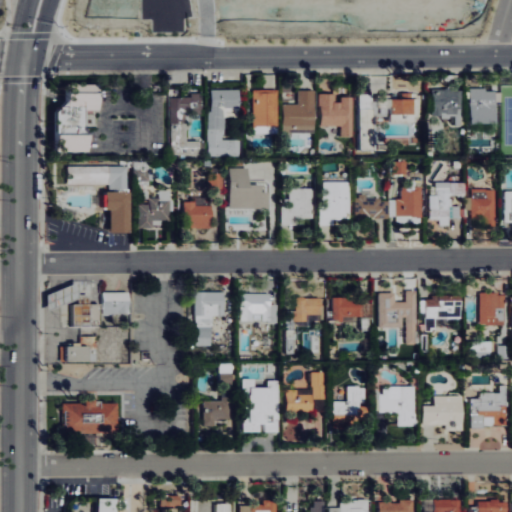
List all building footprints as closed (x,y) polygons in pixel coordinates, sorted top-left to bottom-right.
[(44,151),(80,150),(80,127),(74,127),(74,109),(91,109),(91,84),(54,84),(55,104),(44,104),(44,151)] [(458,88),(430,89),(430,123),(458,123),(458,88)] [(238,89),(207,89),(207,156),(239,156),(239,140),(224,140),(224,111),(238,111),(238,89)] [(491,124),(491,89),(466,89),(466,123),(491,124)] [(252,126),(276,126),(275,90),(251,90),(252,126)] [(312,90),(295,90),(295,103),(280,104),(281,133),(313,132),(312,90)] [(167,98),(170,154),(182,154),(182,149),(198,148),(197,140),(186,141),(185,115),(200,114),(200,92),(189,93),(189,97),(167,98)] [(358,95),(357,148),(371,149),(373,103),(384,103),(383,112),(413,113),(414,93),(399,92),(399,99),(373,98),(373,95),(358,95)] [(317,125),(337,126),(336,136),(350,137),(351,97),(336,97),(336,94),(318,93),(317,125)] [(403,161),(389,161),(389,174),(403,174),(403,161)] [(125,232),(124,166),(65,167),(65,184),(107,184),(107,192),(101,192),(101,210),(105,210),(106,232),(125,232)] [(226,208),(265,209),(265,192),(257,192),(257,185),(244,184),(245,168),(226,167),(226,208)] [(219,173),(207,173),(206,200),(219,201),(219,173)] [(463,183),(433,182),(433,195),(428,195),(427,219),(437,219),(437,225),(447,226),(447,217),(457,218),(457,207),(450,206),(451,197),(463,197),(463,183)] [(295,241),(295,219),(310,219),(310,188),(286,188),(287,206),(278,206),(278,241),(295,241)] [(418,189),(399,188),(398,199),(388,199),(387,216),(417,217),(418,189)] [(483,226),(493,226),(493,189),(470,189),(469,218),(483,219),(483,226)] [(136,228),(149,228),(149,221),(167,220),(167,190),(156,190),(156,197),(145,198),(146,204),(135,204),(136,228)] [(386,198),(352,197),(351,216),(385,217),(386,198)] [(206,228),(207,206),(191,205),(191,201),(181,201),(179,227),(206,228)] [(377,328),(402,328),(402,344),(413,344),(414,291),(403,290),(403,301),(392,301),(392,292),(377,292),(377,328)] [(208,316),(222,315),(221,291),(191,292),(192,346),(208,346),(208,316)] [(98,314),(126,314),(126,292),(99,292),(98,314)] [(249,313),(259,313),(259,320),(268,320),(268,294),(238,293),(237,320),(249,321),(249,313)] [(477,293),(476,324),(500,325),(501,293),(477,293)] [(303,321),(303,316),(317,316),(318,298),(290,297),(290,320),(303,321)] [(360,316),(359,297),(327,298),(327,322),(340,322),(339,317),(360,316)] [(422,331),(433,332),(433,319),(459,319),(459,300),(433,300),(433,302),(422,302),(422,331)] [(67,325),(94,326),(95,304),(83,303),(83,302),(67,302),(67,325)] [(93,360),(93,336),(77,336),(77,344),(57,345),(57,361),(93,360)] [(488,341),(466,341),(466,357),(488,358),(488,341)] [(228,384),(229,369),(216,368),(215,384),(228,384)] [(282,389),(282,416),(290,416),(290,411),(309,411),(309,398),(319,398),(319,372),(308,372),(308,389),(282,389)] [(239,432),(275,432),(275,380),(263,380),(263,387),(250,387),(250,378),(239,378),(239,432)] [(329,418),(356,418),(356,403),(361,403),(361,387),(343,386),(343,401),(329,401),(329,418)] [(412,387),(377,386),(376,413),(394,413),(394,426),(411,426),(412,387)] [(467,426),(503,426),(504,386),(497,386),(496,393),(477,392),(477,399),(467,398),(467,426)] [(431,396),(431,406),(419,406),(418,424),(442,425),(441,430),(459,430),(460,396),(431,396)] [(59,404),(59,434),(114,434),(113,403),(97,403),(97,399),(78,399),(78,404),(59,404)] [(201,426),(212,425),(211,419),(227,418),(227,400),(200,400),(201,426)] [(503,511),(504,499),(475,498),(475,491),(469,490),(468,509),(469,509),(468,511),(503,511)] [(176,496),(156,495),(156,506),(175,506),(176,496)] [(274,511),(275,501),(237,500),(237,511),(274,511)] [(320,511),(321,500),(308,501),(307,511),(320,511)] [(365,511),(365,500),(337,500),(337,508),(328,508),(327,511),(365,511)] [(376,501),(375,511),(410,511),(411,501),(376,501)] [(226,511),(227,504),(212,503),(211,511),(226,511)]
